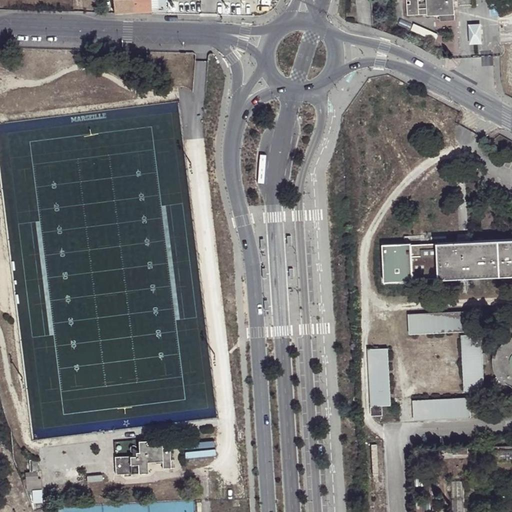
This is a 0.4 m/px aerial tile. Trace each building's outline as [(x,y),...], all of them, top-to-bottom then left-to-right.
[(152,12),(151,7),(150,0),(113,0),(114,13),(152,12)] [(427,13),(427,7),(419,8),(418,0),(407,0),(408,14),(427,13)] [(426,0),(427,7),(427,13),(427,15),(441,14),(454,14),(453,0),(426,0)] [(481,25),(471,26),(472,41),(481,40),(481,25)] [(439,280),(511,275),(511,240),(437,245),(439,280)] [(439,280),(437,245),(409,246),(411,281),(439,280)] [(411,281),(409,246),(382,248),(384,282),(411,281)] [(469,311),(411,314),(412,335),(470,332),(469,311)] [(460,336),(463,392),(484,392),(481,335),(460,336)] [(511,337),(508,339),(501,344),(497,351),(496,358),(493,358),(495,371),(505,383),(506,381),(511,384),(511,337)] [(367,350),(370,406),(390,405),(387,349),(367,350)] [(412,420),(471,418),(470,398),(412,400),(412,420)] [(371,407),(371,416),(381,415),(381,407),(371,407)] [(161,469),(169,469),(169,460),(168,444),(146,444),(146,440),(137,441),(137,451),(138,456),(131,456),(113,457),(113,474),(122,474),(122,471),(129,470),(129,473),(147,473),(146,462),(154,462),(154,458),(160,458),(160,461),(161,469)] [(183,443),(184,458),(215,456),(214,441),(183,443)] [(511,446),(472,449),(473,462),(511,459),(511,446)] [(29,460),(29,470),(38,469),(37,459),(29,460)] [(24,473),(26,491),(41,490),(40,480),(38,480),(37,472),(24,473)] [(451,481),(452,511),(462,511),(462,481),(451,481)]
